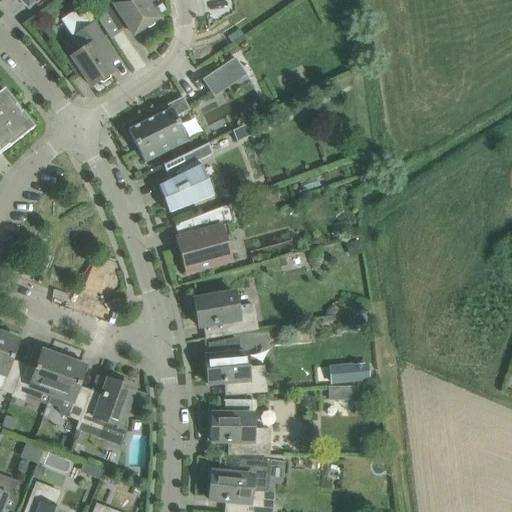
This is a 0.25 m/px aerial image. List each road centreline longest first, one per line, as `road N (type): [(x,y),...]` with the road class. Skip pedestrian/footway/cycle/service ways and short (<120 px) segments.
road 1 (residential): [(160,349),(123,215),(76,132)]
road 2 (residential): [(76,132),(176,57),(184,37),(181,0)]
road 3 (residential): [(160,349),(0,296)]
road 4 (residential): [(168,511),(172,425),(160,349)]
road 5 (residential): [(76,132),(0,36)]
